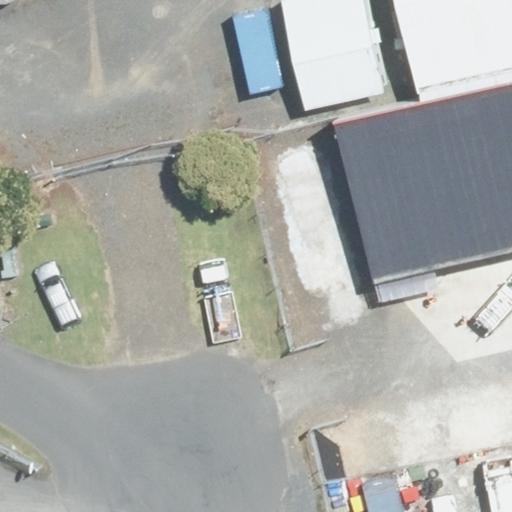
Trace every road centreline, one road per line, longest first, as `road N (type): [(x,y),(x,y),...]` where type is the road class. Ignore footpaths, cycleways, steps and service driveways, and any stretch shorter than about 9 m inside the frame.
road 1 (unknown): [(104,456),(511,358)]
road 2 (unclassified): [(0,394),(192,511)]
